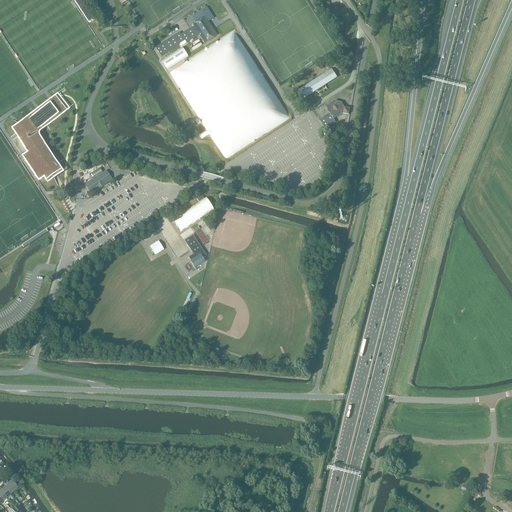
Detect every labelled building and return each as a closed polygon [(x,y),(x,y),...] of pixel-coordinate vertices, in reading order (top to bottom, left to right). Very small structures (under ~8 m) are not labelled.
[(214,37),(217,35),(205,16),(202,18),(201,17),(195,22),(192,24),(193,26),(181,34),(179,32),(155,48),(161,56),(185,41),(186,43),(196,37),(199,35),(204,43),(207,41),(208,42),(214,38),(214,37)] [(182,48),(161,61),(167,70),(188,57),(182,48)] [(331,69),(298,90),(303,99),(337,77),(331,69)] [(21,123),(12,129),(29,155),(42,174),(46,180),(62,170),(39,136),(39,135),(39,134),(39,133),(39,132),(40,132),(40,131),(66,111),(56,98),(51,102),(50,100),(21,123)] [(330,114),(320,120),(324,126),(325,129),(336,122),(334,119),(343,113),(349,115),(350,108),(344,107),(341,102),(335,101),(326,107),(330,114)] [(29,155),(24,159),(36,178),(42,174),(29,155)] [(100,168),(89,175),(92,180),(103,172),(100,168)] [(92,180),(84,184),(90,193),(96,189),(97,190),(106,184),(105,183),(112,179),(106,171),(103,172),(92,180)] [(205,197),(172,219),(181,232),(214,210),(205,197)] [(58,224),(50,229),(53,233),(61,228),(58,224)] [(195,268),(205,261),(203,258),(207,256),(193,235),(184,241),(193,254),(188,258),(191,261),(190,261),(195,268)] [(158,241),(150,246),(155,255),(164,249),(158,241)] [(7,480),(5,482),(14,491),(18,488),(12,481),(9,483),(7,480)] [(6,486),(4,488),(11,495),(14,491),(5,482),(4,483),(6,486)] [(0,487),(0,490),(7,498),(11,495),(4,488),(2,490),(0,487)]
